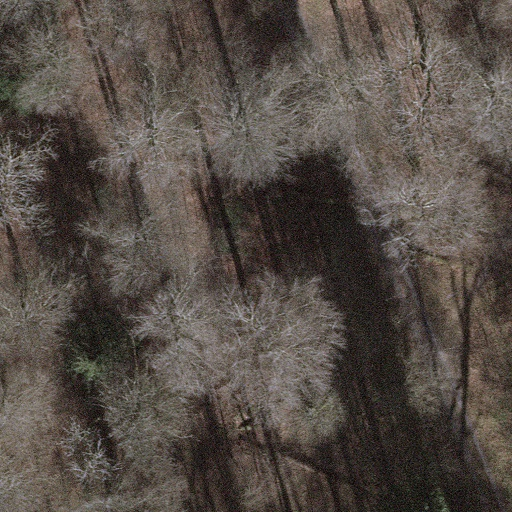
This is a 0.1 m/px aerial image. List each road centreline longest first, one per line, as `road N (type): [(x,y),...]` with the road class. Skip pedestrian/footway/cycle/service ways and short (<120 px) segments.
road 1 (track): [(285,0),(407,272)]
road 2 (track): [(501,511),(407,272)]
